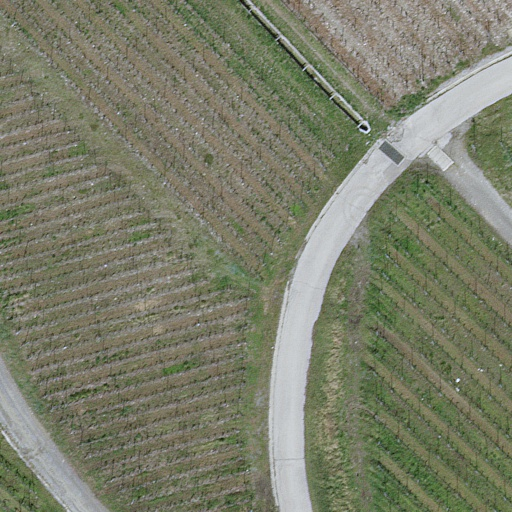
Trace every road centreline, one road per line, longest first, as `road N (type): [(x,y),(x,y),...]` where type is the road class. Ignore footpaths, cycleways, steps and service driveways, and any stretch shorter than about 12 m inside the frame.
road 1 (track): [(424,135),(511,243)]
road 2 (unclassified): [(80,511),(0,420)]
